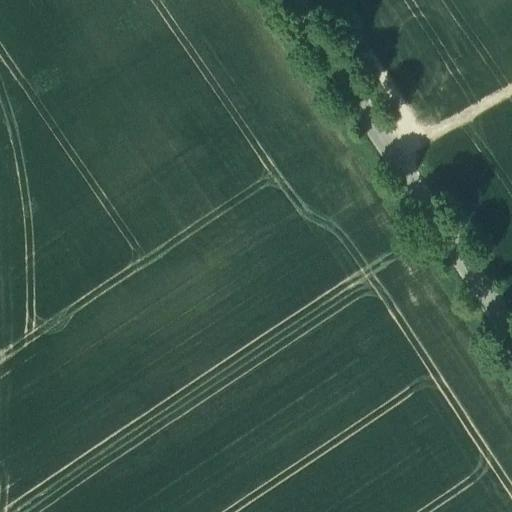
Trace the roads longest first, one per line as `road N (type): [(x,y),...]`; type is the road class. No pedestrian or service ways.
road 1 (unclassified): [(511,344),(290,0)]
road 2 (track): [(424,137),(331,0)]
road 3 (track): [(390,155),(511,89)]
